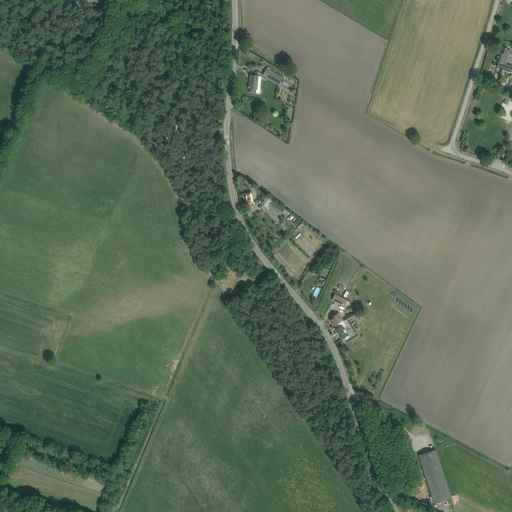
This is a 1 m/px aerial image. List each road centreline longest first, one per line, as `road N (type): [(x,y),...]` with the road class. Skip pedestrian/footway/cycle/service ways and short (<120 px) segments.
road 1 (unclassified): [(394,511),(330,345),(257,250),(234,204),(226,139),(233,0)]
road 2 (track): [(0,172),(39,69),(81,90),(122,0)]
road 3 (unclassified): [(511,173),(456,152),(498,0)]
